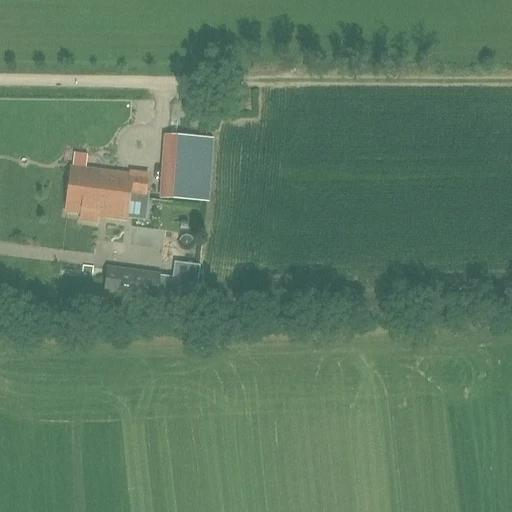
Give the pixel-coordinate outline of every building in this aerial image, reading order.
[(167,200),(209,202),(211,143),(170,141),(167,200)] [(130,176),(87,172),(89,155),(75,153),(73,170),(71,170),(66,214),(126,221),(128,199),(144,201),(147,177),(130,175),(130,176)] [(104,264),(103,248),(66,250),(67,266),(104,264)] [(105,296),(157,302),(160,276),(108,270),(105,296)] [(165,290),(163,302),(189,305),(190,293),(165,290)]
